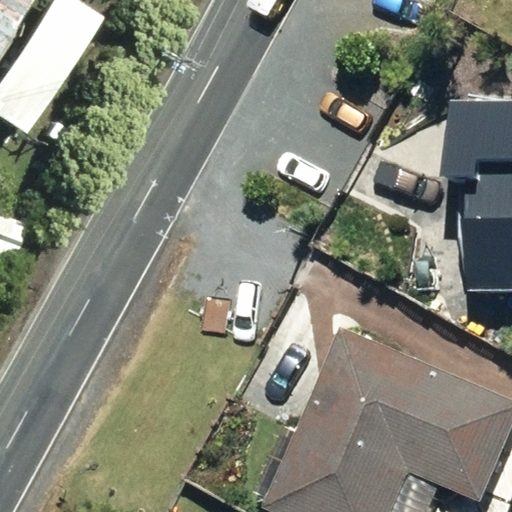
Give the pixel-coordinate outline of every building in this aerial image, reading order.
[(83,0),(42,0),(0,99),(0,104),(33,119),(83,0)] [(86,18),(58,71),(87,87),(115,34),(86,18)] [(511,175),(495,175),(494,298),(511,298),(511,175)] [(0,263),(8,266),(22,226),(0,217),(0,263)] [(511,511),(511,400),(359,335),(314,441),(304,437),(277,503),(287,506),(284,511),(511,511)]
